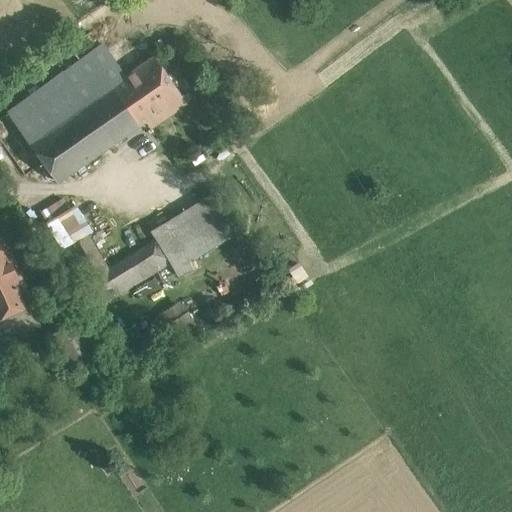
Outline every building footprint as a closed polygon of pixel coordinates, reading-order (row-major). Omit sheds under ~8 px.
[(70,0),(78,8),(87,0),(70,0)] [(102,44),(8,112),(56,182),(145,120),(117,80),(124,76),(102,44)] [(180,96),(153,56),(124,76),(117,80),(145,120),(149,118),(153,124),(181,105),(176,99),(180,96)] [(235,232),(212,193),(199,201),(223,240),(235,232)] [(62,199),(41,212),(47,222),(70,208),(62,199)] [(199,201),(150,231),(155,240),(174,270),(223,240),(199,201)] [(70,208),(47,222),(61,247),(63,246),(87,233),(91,230),(75,205),(70,208)] [(107,269),(87,233),(63,246),(98,306),(143,279),(129,256),(107,269)] [(2,238),(0,238),(0,275),(15,268),(2,238)] [(155,240),(129,256),(143,279),(169,264),(155,240)] [(15,268),(0,275),(0,318),(31,305),(15,268)] [(47,309),(52,320),(72,311),(67,301),(47,309)] [(164,324),(187,312),(181,301),(158,314),(164,324)] [(118,350),(131,377),(201,336),(187,312),(164,324),(118,350)] [(80,316),(46,338),(68,371),(102,349),(80,316)]
